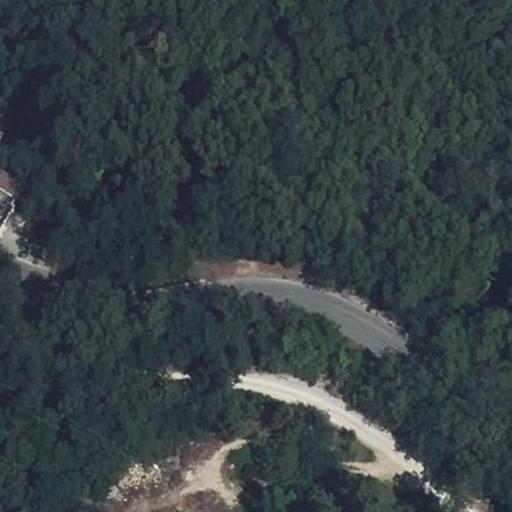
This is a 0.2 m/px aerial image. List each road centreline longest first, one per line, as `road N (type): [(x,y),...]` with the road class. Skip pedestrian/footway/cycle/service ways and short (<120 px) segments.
road 1 (secondary): [(511,380),(273,282),(208,274),(129,285),(58,283),(0,266)]
road 2 (track): [(475,511),(387,437),(329,400),(273,379),(0,334)]
